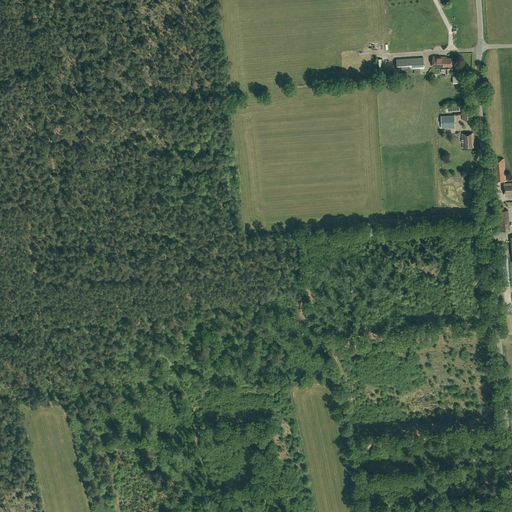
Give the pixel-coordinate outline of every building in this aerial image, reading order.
[(423,57),(396,59),(397,71),(414,69),(420,69),(424,69),(423,57)] [(444,66),(452,66),(452,58),(446,58),(446,57),(433,57),(432,67),(444,67),(444,66)] [(472,108),(461,109),(462,120),(472,119),(472,108)] [(453,116),(441,116),(441,128),(441,130),(454,129),(453,116)] [(473,133),(462,134),(463,148),(474,147),(473,133)] [(504,159),(494,160),(496,182),(506,181),(504,159)] [(497,207),(499,231),(509,230),(508,210),(503,210),(503,206),(497,207)]
